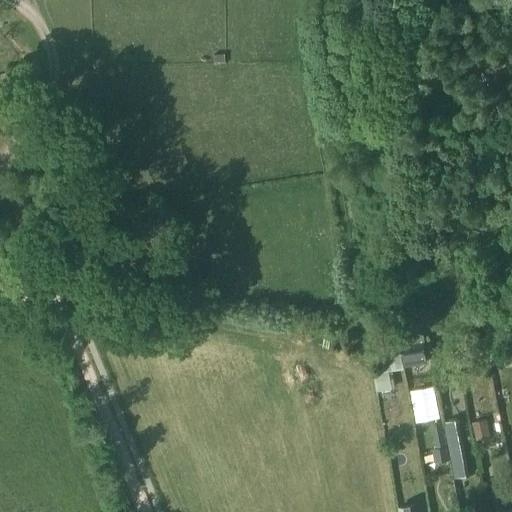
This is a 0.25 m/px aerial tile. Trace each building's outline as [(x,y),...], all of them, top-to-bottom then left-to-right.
[(0,76),(0,89),(9,87),(5,75),(0,76)] [(371,333),(374,356),(399,352),(396,334),(371,333)] [(441,354),(456,355),(457,339),(442,338),(441,354)] [(425,363),(422,343),(401,347),(405,366),(425,363)] [(511,343),(492,344),(493,363),(511,361),(511,343)] [(472,424),(477,439),(488,435),(484,420),(472,424)] [(460,437),(446,440),(453,477),(468,474),(460,437)]
